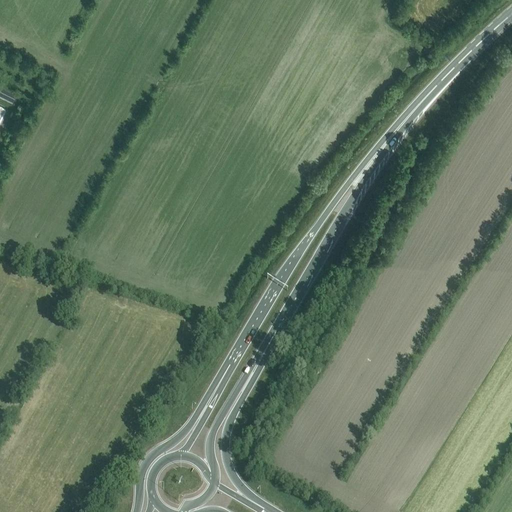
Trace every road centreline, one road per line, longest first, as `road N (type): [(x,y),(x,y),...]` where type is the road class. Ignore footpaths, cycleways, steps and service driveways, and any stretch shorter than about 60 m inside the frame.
road 1 (primary): [(377,154),(346,184),(293,262),(215,396)]
road 2 (primary): [(245,378),(377,154)]
road 3 (primary): [(377,154),(511,13)]
road 4 (trunk): [(248,504),(225,449),(245,378)]
